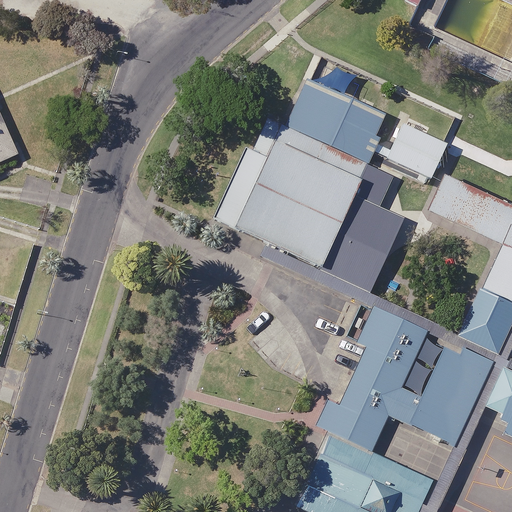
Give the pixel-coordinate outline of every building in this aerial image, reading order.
[(0,163),(18,155),(0,115),(0,163)] [(387,205),(240,137),(193,237),(340,306),(387,205)] [(432,163),(380,138),(363,175),(415,199),(432,163)] [(511,291),(511,272),(485,261),(465,305),(498,320),(511,291)] [(477,367),(497,322),(465,307),(444,352),(477,367)] [(398,351),(354,331),(302,443),(346,463),(398,351)] [(468,386),(422,365),(389,436),(435,457),(468,386)] [(511,398),(482,384),(462,427),(511,450),(511,398)] [(402,511),(410,495),(307,447),(276,511),(402,511)]
